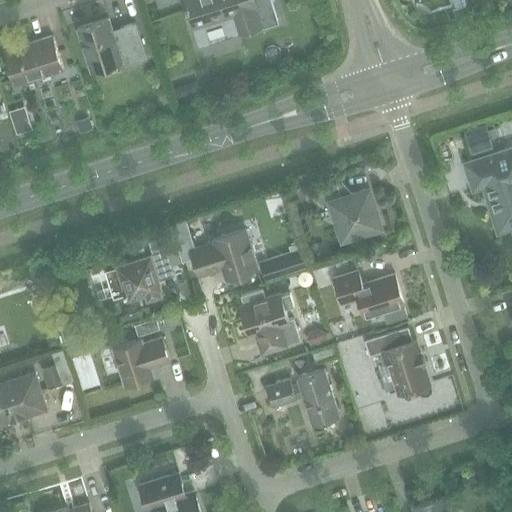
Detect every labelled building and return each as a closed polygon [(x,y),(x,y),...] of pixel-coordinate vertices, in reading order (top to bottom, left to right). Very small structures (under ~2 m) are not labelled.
[(184,0),(187,10),(188,10),(200,45),(278,21),(271,0),(184,0)] [(78,27),(91,70),(122,60),(122,59),(130,57),(132,64),(147,59),(135,22),(120,27),(121,31),(114,33),(109,18),(78,27)] [(4,51),(14,84),(64,68),(53,35),(4,51)] [(511,147),(465,162),(473,189),(484,185),(487,197),(487,199),(490,198),(493,209),(491,210),(492,212),(498,231),(511,226),(511,147)] [(305,192),(335,209),(342,231),(348,234),(375,225),(378,220),(369,192),(364,189),(346,195),(342,180),(305,192)] [(279,213),(301,209),(298,190),(275,194),(279,213)] [(191,249),(196,248),(185,213),(169,218),(182,258),(186,257),(193,255),(191,249)] [(178,260),(181,259),(168,218),(158,222),(162,235),(170,261),(170,262),(178,260)] [(196,248),(191,249),(193,255),(199,274),(216,268),(216,266),(222,264),(226,276),(257,267),(254,256),(256,253),(253,246),(250,244),(245,229),(214,238),(215,241),(196,248)] [(107,270),(115,294),(125,291),(125,293),(127,292),(128,295),(133,293),(136,294),(140,293),(142,291),(147,289),(148,295),(162,291),(160,285),(162,285),(157,270),(172,266),(170,261),(162,235),(132,244),(136,256),(118,262),(119,266),(107,270)] [(358,270),(334,277),(342,302),(358,296),(364,315),(383,309),(387,322),(408,315),(404,302),(395,273),(363,283),(358,270)] [(241,305),(250,333),(258,330),(260,336),(257,337),(262,352),(301,339),(294,317),(289,319),(285,308),(294,305),(290,292),(281,295),(280,292),(266,297),(263,288),(241,295),(244,304),(241,305)] [(319,339),(345,333),(342,321),(316,327),(319,339)] [(405,397),(408,398),(415,396),(417,393),(415,386),(430,381),(424,363),(425,363),(421,348),(419,349),(416,338),(413,339),(408,326),(365,339),(370,354),(380,351),(384,363),(390,361),(399,391),(403,390),(405,397)] [(120,368),(126,384),(153,375),(149,364),(155,362),(156,364),(170,360),(162,336),(143,342),(141,338),(114,346),(116,352),(113,357),(116,365),(120,368)] [(345,336),(323,342),(326,356),(349,350),(345,336)] [(43,368),(49,387),(64,382),(58,363),(43,368)] [(304,393),(313,423),(340,414),(325,367),(298,376),(301,383),(293,386),(290,377),(266,385),(273,405),(297,397),(296,396),(304,393)] [(0,383),(0,422),(10,420),(10,421),(26,415),(46,408),(35,372),(0,383)] [(149,508),(149,506),(153,505),(155,511),(201,511),(194,490),(183,494),(181,489),(182,488),(183,486),(179,472),(140,484),(148,509),(149,508)] [(450,511),(445,496),(414,506),(415,511),(450,511)] [(92,511),(89,502),(89,503),(67,510),(66,508),(67,508),(67,507),(52,511),(92,511)]
